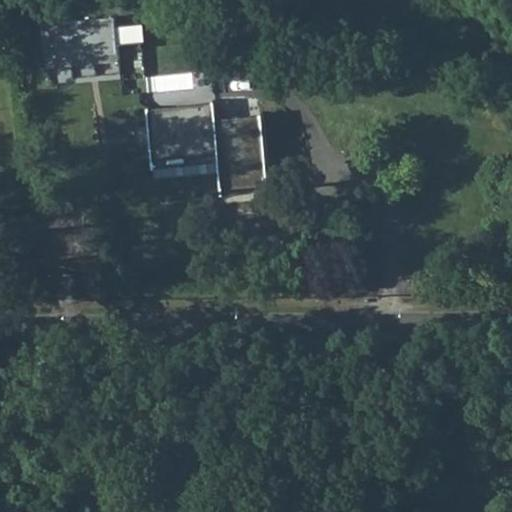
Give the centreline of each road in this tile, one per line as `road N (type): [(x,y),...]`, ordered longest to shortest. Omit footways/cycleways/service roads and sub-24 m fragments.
road 1 (tertiary): [(0,322),(511,320)]
road 2 (unknown): [(71,322),(91,123)]
